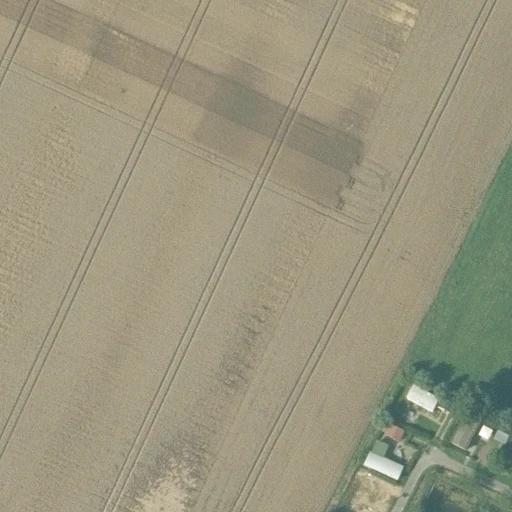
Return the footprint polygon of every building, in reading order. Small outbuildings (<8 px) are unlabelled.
[(415,385),(407,399),(433,413),(441,399),(415,385)] [(467,421),(450,437),(464,453),(482,437),(467,421)] [(505,454),(511,438),(511,430),(501,426),(491,447),(505,454)] [(385,458),(389,445),(374,440),(365,468),(400,479),(405,465),(385,458)] [(335,511),(374,511),(375,511),(376,511),(381,511),(390,493),(353,475),(335,511)]
